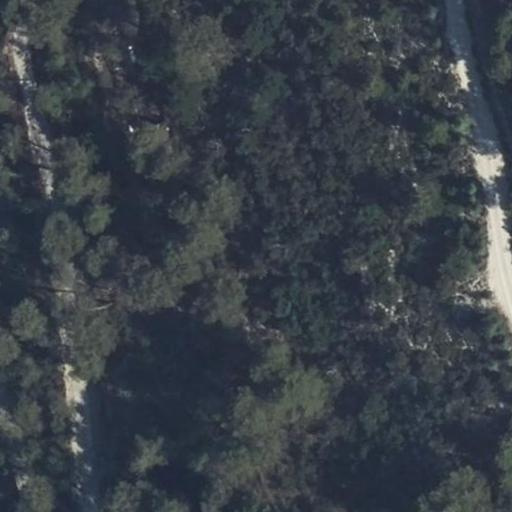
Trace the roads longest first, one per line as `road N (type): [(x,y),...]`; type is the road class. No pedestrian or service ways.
road 1 (track): [(27,0),(27,65),(79,365),(92,511)]
road 2 (track): [(511,295),(493,159),(457,0)]
